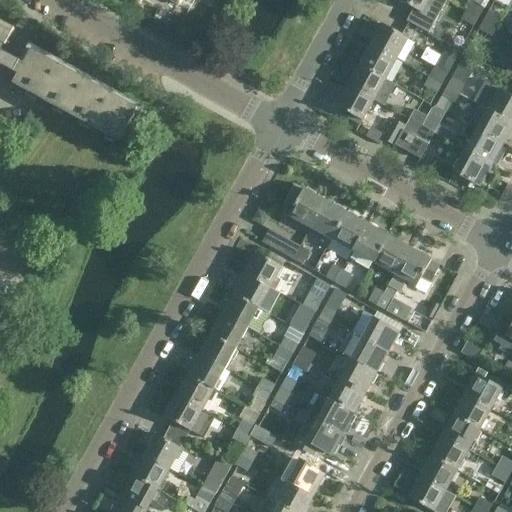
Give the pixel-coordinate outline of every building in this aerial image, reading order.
[(396,0),(421,13),(428,0),(396,0)] [(465,10),(478,17),(483,8),(470,1),(465,10)] [(159,8),(152,19),(163,26),(170,15),(159,8)] [(478,17),(465,10),(460,19),(473,27),(478,17)] [(483,20),(497,27),(502,18),(488,11),(485,17),(483,20)] [(0,20),(0,52),(1,51),(4,45),(5,46),(15,29),(0,20)] [(497,27),(483,20),(478,29),(492,36),(497,27)] [(370,45),(396,59),(408,38),(382,24),(370,45)] [(448,27),(440,40),(455,48),(459,50),(467,38),(448,27)] [(359,65),(385,80),(396,59),(370,45),(359,65)] [(440,71),(447,74),(459,50),(455,48),(449,60),(437,60),(433,67),(440,71)] [(138,108),(31,49),(23,63),(1,51),(0,52),(0,65),(17,75),(12,84),(120,143),(138,108)] [(348,86),(373,100),(385,80),(359,65),(348,86)] [(433,67),(428,77),(441,84),(447,74),(440,71),(433,67)] [(423,86),(436,93),(441,84),(428,77),(423,86)] [(446,87),(460,94),(465,85),(452,77),(446,87)] [(373,100),(348,86),(336,107),(350,114),(346,122),(358,128),(373,100)] [(460,94),(446,87),(441,96),(454,104),(460,94)] [(488,110),(511,123),(511,95),(500,89),(488,110)] [(480,106),(468,126),(477,130),(502,144),(511,127),(511,123),(488,110),(480,106)] [(408,119),(421,126),(427,117),(414,110),(408,119)] [(421,126),(434,133),(439,124),(427,117),(421,126)] [(421,126),(408,119),(404,127),(393,120),(382,138),(394,144),(402,130),(415,137),(421,126)] [(417,138),(409,153),(420,159),(434,133),(421,126),(415,137),(417,138)] [(451,143),(465,151),(466,151),(491,165),(502,144),(477,130),(468,126),(461,139),(455,136),(451,143)] [(402,130),(394,144),(409,153),(417,138),(415,137),(402,130)] [(479,186),(491,165),(466,151),(465,151),(451,176),(464,183),(466,179),(479,186)] [(310,228),(325,201),(303,189),(302,190),(294,186),(295,184),(293,183),(283,202),(284,203),(285,201),(293,206),(288,216),(310,228)] [(325,201),(310,228),(331,239),(346,212),(325,201)] [(346,212),(331,239),(352,251),(367,224),(346,212)] [(367,224),(352,251),(373,262),(388,235),(367,224)] [(292,259),(299,246),(269,230),(262,242),(292,259)] [(388,235),(373,262),(394,274),(409,247),(388,235)] [(299,246),(292,259),(302,264),(309,252),(299,246)] [(384,293),(377,306),(405,322),(412,308),(393,298),(397,291),(399,292),(406,281),(416,286),(421,277),(430,281),(429,283),(430,284),(440,265),(439,264),(438,266),(430,261),(431,260),(409,247),(394,274),(395,274),(384,293)] [(244,274),(269,288),(281,266),(256,252),(244,274)] [(335,283),(342,270),(332,265),(326,278),(335,283)] [(342,270),(335,283),(344,288),(350,275),(342,270)] [(232,294),(258,309),(269,288),(244,274),(232,294)] [(302,306),(315,313),(329,286),(317,279),(302,306)] [(377,306),(384,293),(375,289),(368,301),(377,306)] [(221,314),(247,329),(258,309),(232,294),(221,314)] [(315,313),(302,306),(297,314),(310,321),(315,313)] [(320,316),(332,323),(337,313),(325,307),(320,316)] [(210,335),(236,349),(247,329),(221,314),(210,335)] [(332,323),(320,316),(315,325),(328,331),(332,323)] [(362,339),(387,353),(399,332),(374,317),(362,339)] [(511,351),(511,322),(510,327),(503,323),(493,341),(511,351)] [(199,355),(224,369),(236,349),(210,335),(199,355)] [(279,347),(292,354),(297,344),(285,338),(279,347)] [(350,360),(376,374),(387,353),(362,339),(350,360)] [(292,354),(279,347),(275,355),(287,362),(292,354)] [(297,357),(310,364),(315,354),(303,347),(297,357)] [(188,375),(213,389),(224,369),(199,355),(188,375)] [(310,364),(297,357),(293,365),(305,372),(310,364)] [(339,380),(365,394),(376,374),(350,360),(339,380)] [(509,379),(511,374),(511,363),(507,361),(500,374),(509,379)] [(465,395),(490,409),(502,388),(476,374),(465,395)] [(213,389),(188,375),(176,396),(202,411),(202,410),(213,389)] [(257,387),(270,394),(275,385),(262,378),(257,387)] [(365,394),(339,380),(328,400),(353,415),(365,394)] [(249,409),(258,415),(270,394),(257,387),(252,397),(255,398),(249,409)] [(275,397),(287,404),(292,395),(280,388),(275,397)] [(453,415),(479,430),(490,409),(465,395),(453,415)] [(215,417),(202,410),(202,411),(176,396),(165,417),(203,439),(215,417)] [(353,415),(328,400),(327,401),(318,396),(312,406),(309,404),(303,414),(308,416),(309,416),(342,434),(353,415)] [(287,404),(275,397),(270,406),(282,413),(287,404)] [(250,437),(250,436),(255,427),(254,427),(252,426),(258,415),(249,409),(249,410),(244,407),(239,417),(243,419),(243,420),(242,420),(237,430),(250,437)] [(442,436),(468,450),(479,430),(453,415),(442,436)] [(330,456),(342,434),(309,416),(308,416),(297,436),(292,445),(312,456),(316,448),(330,456)] [(277,437),(258,426),(255,425),(254,427),(255,427),(250,436),(271,448),(277,437)] [(250,437),(237,430),(232,439),(244,446),(245,447),(250,437)] [(155,434),(143,455),(169,470),(180,449),(155,434)] [(431,457),(456,471),(468,450),(442,436),(431,457)] [(239,455),(252,462),(257,453),(245,447),(244,446),(239,455)] [(169,470),(143,455),(132,476),(158,490),(169,470)] [(252,462),(239,455),(234,464),(247,471),(252,462)] [(420,476),(445,490),(456,471),(431,457),(420,476)] [(497,466),(509,473),(511,467),(511,463),(501,457),(497,466)] [(219,459),(207,479),(201,488),(214,495),(231,466),(219,459)] [(287,482),(313,496),(325,474),(299,460),(287,482)] [(509,473),(497,466),(492,475),(504,482),(509,473)] [(158,490),(132,476),(120,496),(146,511),(158,490)] [(445,490),(420,476),(408,498),(433,511),(445,490)] [(219,498),(232,505),(243,484),(231,477),(219,498)] [(484,478),(480,484),(499,495),(502,488),(484,478)] [(276,503),(291,511),(303,511),(313,496),(287,482),(276,503)] [(204,511),(214,495),(201,488),(196,497),(189,493),(183,504),(197,511),(204,511)] [(111,511),(145,511),(146,511),(120,496),(111,511)] [(227,511),(232,505),(219,498),(214,506),(224,511),(227,511)] [(474,507),(483,511),(487,511),(492,505),(479,498),(474,507)] [(291,511),(276,503),(270,511),(291,511)]
